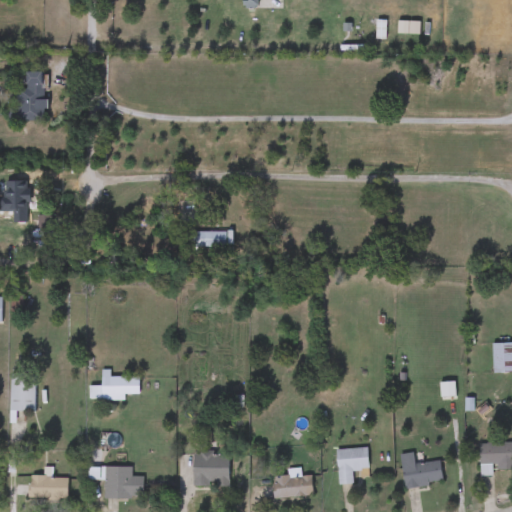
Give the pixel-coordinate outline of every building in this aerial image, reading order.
[(257,0),(257,8),(244,8),(244,0),(257,0)] [(8,122),(8,109),(16,109),(16,90),(26,89),(25,73),(45,72),(45,122),(8,122)] [(13,244),(13,231),(46,231),(46,244),(13,244)] [(189,247),(189,232),(225,232),(225,247),(189,247)] [(492,344),(511,344),(511,373),(492,373),(492,344)] [(10,412),(10,376),(35,376),(35,412),(10,412)] [(139,396),(103,396),(103,376),(139,376),(139,396)] [(511,444),(511,469),(479,469),(479,444),(511,444)] [(337,486),(335,450),(367,449),(368,471),(351,471),(352,485),(337,486)] [(439,462),(441,484),(403,488),(399,455),(413,453),(414,464),(439,462)] [(192,488),(192,454),(228,454),(228,488),(192,488)] [(131,467),(131,477),(142,477),(142,499),(104,499),(104,467),(131,467)] [(272,476),(310,476),(310,499),(272,499),(272,476)] [(67,500),(29,500),(29,478),(67,478),(67,500)]
